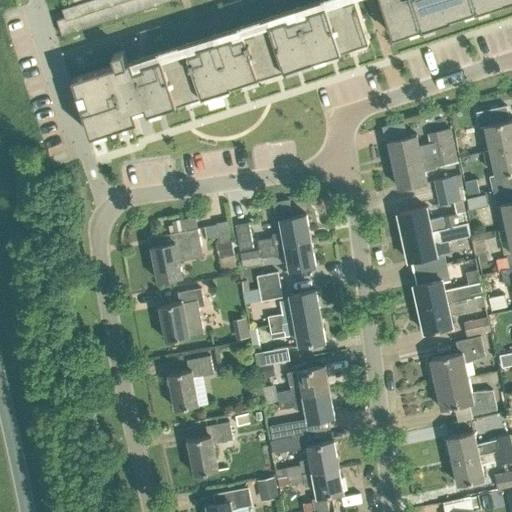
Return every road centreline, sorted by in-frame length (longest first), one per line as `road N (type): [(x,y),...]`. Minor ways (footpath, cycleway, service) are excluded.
road 1 (residential): [(390,511),(345,160)]
road 2 (residential): [(151,511),(97,243),(100,219),(113,207)]
road 3 (residential): [(113,207),(128,196),(345,160)]
road 4 (residential): [(113,207),(92,172),(36,0)]
road 5 (residential): [(345,160),(346,130),(360,113),(511,62)]
road 6 (trunk): [(27,511),(0,383)]
